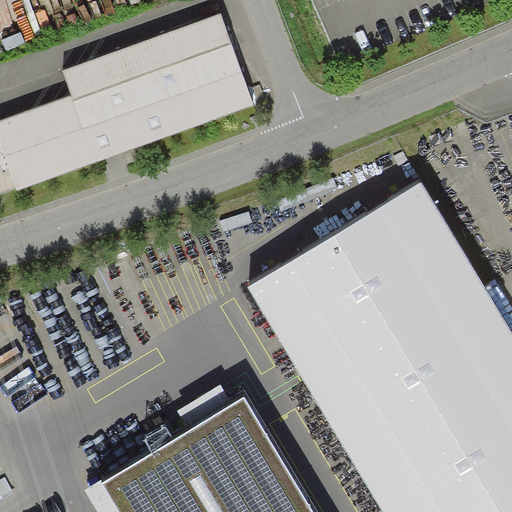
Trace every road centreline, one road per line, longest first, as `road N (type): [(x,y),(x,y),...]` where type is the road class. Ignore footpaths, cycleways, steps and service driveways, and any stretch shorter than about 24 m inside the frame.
road 1 (unknown): [(265,511),(173,338),(181,306),(220,288),(253,317),(369,511)]
road 2 (residential): [(0,236),(306,126)]
road 3 (residential): [(306,126),(511,45)]
road 4 (unknown): [(134,511),(50,369),(0,376)]
road 5 (residential): [(261,0),(306,126)]
